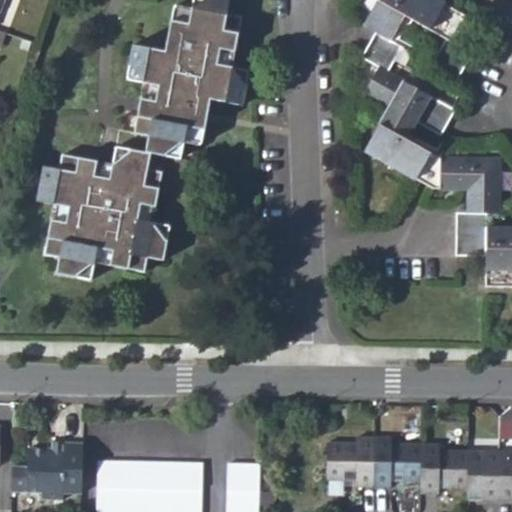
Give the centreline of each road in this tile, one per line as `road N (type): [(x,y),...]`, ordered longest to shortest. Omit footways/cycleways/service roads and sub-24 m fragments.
road 1 (residential): [(305,0),(315,382)]
road 2 (residential): [(0,375),(315,382)]
road 3 (residential): [(315,382),(511,383)]
road 4 (unknown): [(309,266),(470,253)]
